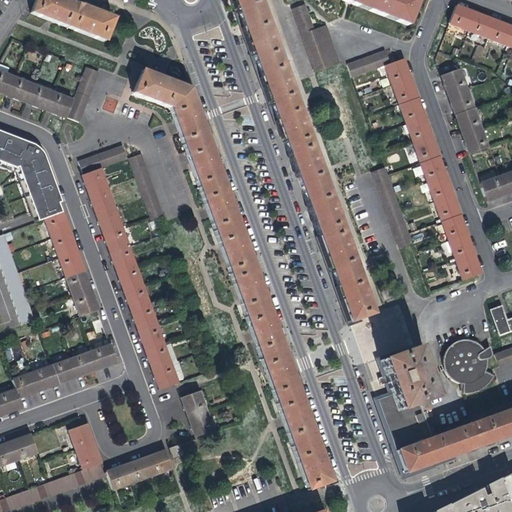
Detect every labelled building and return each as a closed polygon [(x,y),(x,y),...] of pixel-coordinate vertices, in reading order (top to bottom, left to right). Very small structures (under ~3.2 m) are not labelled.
[(112,19),(62,0),(35,0),(30,14),(103,41),(112,19)] [(358,320),(379,313),(375,300),(372,294),(266,0),(242,0),(254,31),(270,78),(297,151),(329,242),(349,297),(358,320)] [(341,0),(406,25),(415,0),(341,0)] [(314,72),(339,63),(325,26),(313,30),(304,5),(291,9),(314,72)] [(456,6),(449,23),(468,31),(487,38),(506,46),(511,48),(511,28),(505,26),(485,18),(465,10),(456,6)] [(350,79),(384,66),(388,65),(383,52),(345,66),(350,79)] [(402,60),(388,65),(384,66),(391,85),(398,105),(405,124),(412,144),(419,163),(426,183),(433,203),(440,222),(447,242),(454,262),(461,281),(479,275),(475,262),(468,244),(461,223),(454,206),(447,185),(441,167),(433,147),(427,128),(419,108),(412,88),(405,69),(402,60)] [(84,69),(71,101),(65,118),(78,123),(97,74),(84,69)] [(458,69),(440,76),(442,83),(450,104),(457,125),(465,146),(468,155),(486,148),(479,129),(472,108),(465,89),(458,69)] [(198,118),(188,89),(163,80),(140,71),(131,93),(169,108),(306,490),(329,481),(323,465),(308,422),(294,384),(279,340),(260,288),(242,239),(224,189),(208,145),(198,118)] [(64,119),(65,118),(71,101),(0,73),(0,93),(12,99),(33,107),(52,115),(64,119)] [(0,167),(15,173),(25,197),(31,213),(35,222),(43,219),(64,212),(47,163),(45,157),(40,151),(33,145),(0,132),(0,167)] [(78,170),(80,176),(98,170),(125,160),(121,148),(76,164),(78,170)] [(127,160),(149,223),(161,218),(138,156),(127,160)] [(397,249),(411,244),(383,169),(369,173),(397,249)] [(176,384),(98,170),(80,176),(84,187),(92,208),(100,231),(110,259),(120,287),(130,314),(139,338),(147,359),(154,379),(158,390),(176,384)] [(511,172),(498,177),(479,184),(485,202),(496,199),(511,192),(511,172)] [(69,226),(64,212),(43,219),(47,228),(50,238),(54,248),(58,258),(65,279),(86,271),(83,261),(78,250),(75,240),(71,230),(69,226)] [(32,320),(8,240),(12,239),(10,232),(0,235),(0,264),(18,325),(32,320)] [(90,281),(86,271),(65,279),(72,298),(79,317),(100,309),(97,300),(93,291),(90,281)] [(383,302),(393,298),(389,288),(379,292),(383,302)] [(498,336),(511,330),(511,319),(505,322),(500,308),(490,312),(498,336)] [(462,385),(462,395),(463,395),(468,395),(473,394),(478,392),(481,390),(484,388),(487,384),(491,379),(492,376),(484,372),(485,369),(486,366),(486,359),(489,359),(490,358),(491,356),(491,354),(489,348),(483,351),(480,347),(477,344),(472,342),(467,341),(463,341),(459,341),(455,343),(451,345),(448,348),(445,353),(443,356),(442,361),(442,365),(443,369),(444,373),(447,377),(451,381),(455,383),(458,384),(462,385)] [(51,366),(57,385),(70,381),(87,375),(107,367),(115,364),(109,345),(51,366)] [(500,368),(511,363),(511,348),(495,355),(500,368)] [(433,399),(415,350),(380,362),(391,392),(377,397),(405,474),(420,468),(472,449),(511,435),(511,409),(471,425),(431,439),(418,404),(433,399)] [(48,389),(57,385),(51,366),(11,381),(15,390),(18,400),(29,396),(48,389)] [(0,395),(0,416),(13,411),(21,408),(18,400),(15,390),(0,395)] [(190,427),(194,438),(212,431),(198,391),(180,398),(184,410),(190,427)] [(67,431),(81,471),(100,464),(96,454),(90,435),(86,425),(67,431)] [(0,466),(36,454),(30,435),(21,438),(0,446),(0,466)] [(180,456),(177,446),(168,450),(171,459),(180,456)] [(116,468),(105,472),(107,477),(112,490),(170,470),(163,451),(152,455),(135,462),(116,468)] [(103,473),(100,464),(81,471),(0,500),(0,511),(8,511),(107,477),(105,472),(103,473)] [(511,511),(511,483),(508,474),(478,490),(433,511),(511,511)]
